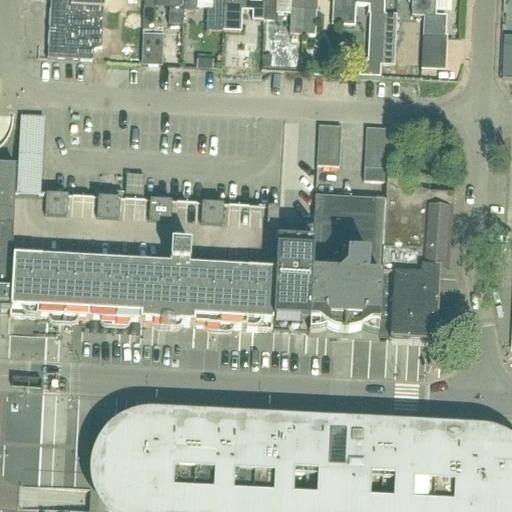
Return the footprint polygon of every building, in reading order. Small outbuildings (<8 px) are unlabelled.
[(61,0),(62,5),(70,5),(69,11),(103,12),(103,0),(61,0)] [(155,10),(155,0),(143,0),(142,34),(154,35),(155,10)] [(155,0),(155,10),(168,10),(167,27),(182,28),(183,14),(183,0),(155,0)] [(183,0),(183,14),(195,14),(195,12),(195,0),(183,0)] [(195,0),(195,12),(206,13),(211,13),(211,0),(195,0)] [(222,36),(223,0),(211,0),(211,13),(206,13),(205,35),(222,36)] [(223,0),(222,36),(223,36),(241,37),(242,15),(252,16),(252,0),(223,0)] [(252,0),(252,16),(252,25),(263,26),(263,0),(252,0)] [(263,0),(263,26),(274,26),(274,18),(275,0),(263,0)] [(275,0),(274,18),(290,19),(290,0),(275,0)] [(303,0),(290,0),(290,19),(289,39),(300,39),(302,39),(303,14),(303,0)] [(333,0),(332,28),(343,29),(344,0),(333,0)] [(344,0),(343,29),(353,29),(354,17),(354,8),(368,8),(368,18),(370,18),(383,18),(384,0),(344,0)] [(417,0),(417,7),(413,7),(412,13),(405,13),(404,43),(423,43),(423,41),(422,41),(423,21),(424,0),(417,0)] [(424,0),(423,21),(422,41),(423,41),(444,42),(445,21),(435,20),(436,0),(451,1),(451,0),(424,0)] [(93,54),(101,52),(103,12),(69,11),(70,5),(62,5),(49,4),(46,63),(93,65),(93,54)] [(315,15),(303,14),(302,39),(314,40),(315,15)] [(380,69),(381,55),(383,18),(370,18),(369,43),(368,54),(368,66),(359,65),(359,79),(380,80),(380,69)] [(381,55),(380,69),(393,70),(396,19),(383,18),(381,55)] [(118,67),(138,68),(140,31),(119,30),(118,67)] [(143,38),(141,70),(161,71),(163,39),(143,38)] [(423,43),(421,73),(444,74),(446,42),(444,42),(423,41),(423,43)] [(12,264),(9,316),(9,322),(271,336),(277,228),(277,214),(142,207),(125,206),(39,201),(43,122),(20,121),(17,171),(16,171),(11,264),(12,264)] [(318,144),(340,145),(341,132),(318,130),(318,144)] [(365,146),(387,148),(388,134),(366,133),(365,146)] [(339,158),(340,145),(318,144),(317,157),(339,158)] [(386,161),(387,148),(365,146),(364,159),(386,161)] [(339,172),(339,158),(317,157),(316,170),(339,172)] [(386,173),(386,161),(364,159),(364,172),(386,173)] [(11,264),(16,171),(15,171),(0,170),(0,315),(9,316),(12,264),(11,264)] [(385,187),(386,173),(364,172),(363,186),(385,187)] [(386,178),(384,205),(380,278),(393,279),(389,344),(435,346),(439,273),(447,273),(452,197),(407,194),(408,179),(386,178)] [(125,198),(125,206),(142,207),(143,199),(144,180),(126,179),(125,198)] [(380,278),(384,205),(315,201),(313,229),(307,338),(309,338),(309,337),(314,337),(320,336),(325,334),(330,336),(342,339),(351,338),(360,335),(366,332),(368,330),(376,330),(376,332),(378,332),(380,278)] [(277,228),(271,336),(307,338),(313,229),(277,228)] [(511,511),(511,444),(508,442),(504,440),(502,439),(497,437),(492,435),(490,435),(484,434),(478,433),(155,416),(153,416),(147,416),(142,417),(140,417),(134,418),(129,420),(127,420),(122,423),(117,425),(115,427),(111,429),(108,432),(105,435),(102,438),(101,440),(99,443),(96,447),(94,451),(93,455),(91,461),(90,464),(89,469),(88,473),(88,475),(88,480),(88,484),(89,488),(90,492),(91,494),(92,499),(93,502),(95,506),(97,510),(99,511),(98,511),(511,511)]
